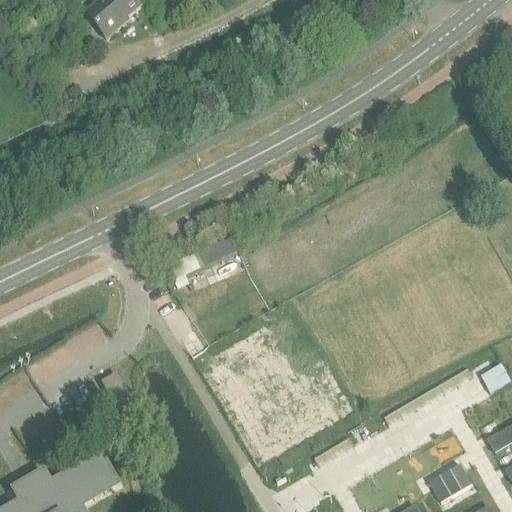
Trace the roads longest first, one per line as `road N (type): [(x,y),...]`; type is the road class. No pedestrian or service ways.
road 1 (secondary): [(107,228),(322,119),(488,0)]
road 2 (residential): [(273,511),(136,283)]
road 3 (residential): [(450,413),(330,481)]
